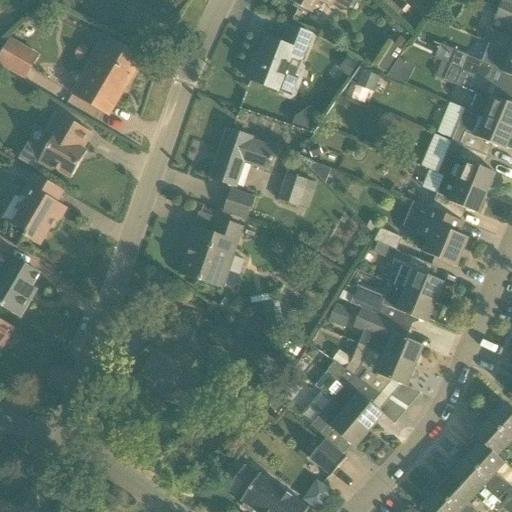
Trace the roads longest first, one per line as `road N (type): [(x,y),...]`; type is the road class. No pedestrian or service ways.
road 1 (residential): [(52,441),(224,0)]
road 2 (residential): [(356,511),(424,432),(456,379),(511,245)]
road 3 (residential): [(173,511),(52,441)]
